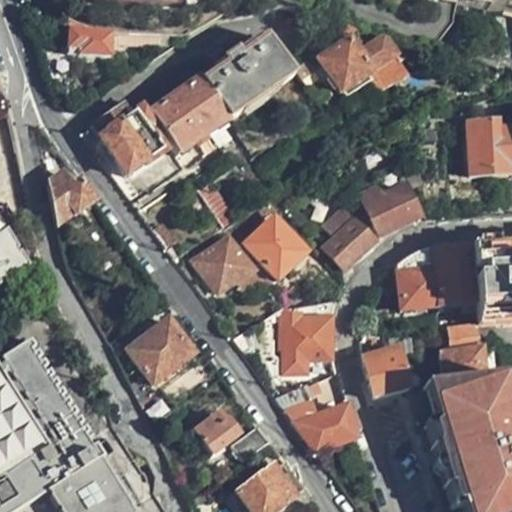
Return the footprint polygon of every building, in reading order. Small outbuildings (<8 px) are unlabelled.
[(511,8),(473,0),(436,0),(511,16),(511,8)] [(511,0),(473,0),(511,8),(511,0)] [(331,9),(329,7),(326,16),(325,19),(356,37),(363,29),(331,9)] [(101,33),(69,21),(67,49),(75,50),(76,56),(110,58),(112,35),(101,33)] [(152,51),(153,38),(127,37),(127,51),(152,51)] [(366,78),(391,60),(378,40),(361,52),(355,43),(348,47),(345,43),(341,45),(335,37),(315,52),(319,60),(316,63),(329,84),(337,97),(340,95),(345,99),(369,82),(366,78)] [(222,64),(196,82),(225,124),(289,77),(261,38),(235,55),(232,53),(222,61),(222,64)] [(138,105),(188,71),(184,62),(145,87),(132,97),(138,105)] [(300,87),(303,92),(318,82),(309,67),(301,72),(298,71),(297,81),(300,87)] [(224,124),(196,82),(145,116),(153,129),(174,159),(224,124)] [(145,116),(139,109),(125,119),(117,107),(91,125),(89,129),(126,180),(159,156),(154,149),(156,145),(147,133),(153,129),(145,116)] [(511,172),(511,132),(485,135),(485,127),(464,128),(467,181),(507,180),(507,173),(511,172)] [(47,186),(55,227),(73,214),(75,215),(93,204),(78,182),(71,188),(61,175),(47,186)] [(221,225),(234,219),(217,184),(204,190),(221,225)] [(377,238),(384,235),(414,222),(418,222),(407,191),(379,202),(375,193),(360,199),(377,238)] [(277,197),(268,203),(291,229),(298,223),(277,197)] [(303,259),(272,223),(243,247),(274,283),(303,259)] [(344,274),(361,259),(373,247),(368,239),(354,223),(323,252),(344,274)] [(0,290),(25,275),(0,231),(0,290)] [(214,296),(250,276),(225,243),(193,265),(214,296)] [(474,321),(511,320),(511,247),(467,249),(468,253),(473,306),(474,321)] [(395,266),(385,277),(396,282),(399,312),(436,309),(431,254),(430,251),(415,255),(406,257),(395,266)] [(431,254),(436,309),(473,306),(468,253),(431,254)] [(325,305),(335,305),(339,293),(320,271),(305,284),(325,305)] [(330,348),(331,322),(294,321),(295,316),(279,316),(278,351),(282,350),(283,376),(304,376),(304,362),(329,362),(330,348)] [(151,385),(155,383),(191,356),(177,335),(168,323),(135,348),(128,352),(151,385)] [(435,358),(438,388),(480,383),(477,352),(475,331),(445,333),(447,351),(460,350),(460,356),(435,358)] [(246,350),(237,339),(230,344),(239,356),(246,350)] [(0,511),(129,511),(31,350),(0,368),(0,511)] [(123,356),(115,360),(148,429),(173,412),(158,388),(151,392),(123,356)] [(362,363),(373,402),(405,393),(396,356),(362,363)] [(511,511),(511,431),(494,381),(480,383),(438,388),(428,389),(441,425),(433,427),(456,496),(460,507),(469,505),(471,511),(511,511)] [(310,406),(306,390),(273,403),(281,414),(310,406)] [(332,449),(355,443),(345,409),(314,418),(310,406),(281,414),(312,457),(332,449)] [(221,423),(225,421),(218,412),(215,415),(221,423)] [(236,436),(225,421),(221,423),(215,415),(192,432),(209,454),(236,436)] [(456,496),(433,427),(422,432),(448,511),(457,509),(460,507),(456,496)] [(241,464),(267,446),(254,429),(230,448),(241,464)] [(235,490),(249,511),(274,511),(294,498),(276,473),(270,465),(235,490)] [(301,492),(284,468),(276,473),(294,498),(301,492)]
